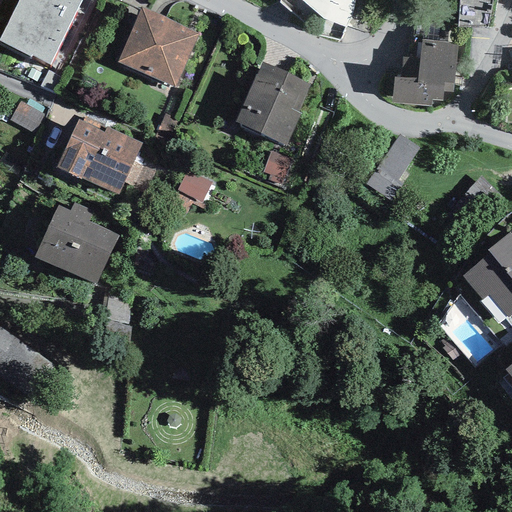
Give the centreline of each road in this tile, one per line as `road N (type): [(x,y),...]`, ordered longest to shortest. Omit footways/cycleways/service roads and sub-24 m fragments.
road 1 (residential): [(216,0),(284,34),(349,81)]
road 2 (residential): [(349,81),(391,120),(455,120)]
